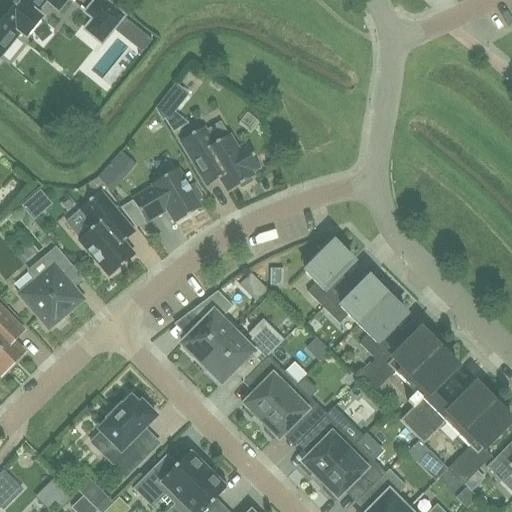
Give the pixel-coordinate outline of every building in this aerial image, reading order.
[(0,0),(0,54),(19,32),(27,38),(42,20),(34,14),(45,0),(46,0),(58,10),(65,0),(0,0)] [(101,43),(109,32),(122,17),(101,0),(96,0),(86,13),(94,20),(85,30),(101,43)] [(504,38),(511,33),(511,32),(504,16),(495,20),(504,38)] [(211,143),(205,132),(203,129),(180,142),(205,183),(218,175),(228,192),(239,186),(240,189),(251,182),(250,179),(253,177),(250,173),(259,168),(245,145),(237,151),(228,136),(215,144),(211,143)] [(119,154),(98,179),(107,187),(128,163),(119,154)] [(132,201),(145,223),(167,210),(175,224),(199,209),(176,170),(152,185),(153,188),(132,201)] [(133,234),(118,216),(99,193),(79,210),(94,227),(78,241),(109,277),(133,257),(122,243),(133,234)] [(21,261),(34,256),(22,228),(10,233),(21,261)] [(307,293),(322,308),(344,287),(335,279),(352,262),(334,244),(304,273),(315,284),(307,293)] [(56,249),(44,259),(52,268),(19,295),(48,329),(81,301),(62,277),(72,268),(56,249)] [(274,270),(275,287),(287,286),(286,270),(274,270)] [(344,287),(322,308),(338,324),(347,316),(357,326),(387,296),(369,279),(352,296),(344,287)] [(201,364),(232,333),(219,320),(232,308),(217,292),(189,313),(201,324),(181,344),(184,348),(182,349),(192,359),(193,357),(201,364)] [(387,296),(357,326),(367,336),(359,345),(375,361),(384,351),(396,340),(388,331),(405,314),(387,296)] [(0,375),(1,376),(23,354),(12,342),(22,332),(0,308),(0,375)] [(232,333),(201,364),(208,372),(206,374),(216,383),(218,381),(221,385),(251,355),(259,363),(257,365),(258,366),(260,364),(267,357),(283,341),(272,331),(259,344),(253,338),(245,346),(232,333)] [(384,351),(375,361),(356,379),(372,394),(394,373),(415,394),(407,402),(412,408),(399,421),(423,445),(444,423),(469,448),(447,470),(463,485),(491,457),(483,449),(511,421),(476,385),(449,411),(430,392),(456,366),(421,331),(392,359),(384,351)] [(310,351),(322,363),(333,353),(320,341),(310,351)] [(296,386),(267,357),(260,364),(258,366),(247,377),(258,388),(241,405),(244,408),(241,411),(250,419),(253,416),(259,423),(296,386)] [(295,424),(306,435),(326,415),(296,386),(259,423),(266,430),(263,433),(272,441),(274,438),(277,441),(295,424)] [(110,445),(101,455),(125,479),(142,461),(129,447),(135,441),(132,439),(152,419),(150,418),(153,415),(143,405),(140,408),(138,406),(136,409),(128,401),(118,411),(117,410),(106,422),(107,423),(97,432),(110,445)] [(355,445),(326,415),(306,435),(317,446),(311,452),(312,452),(298,466),(308,477),(311,474),(318,481),(355,445)] [(365,494),(370,488),(385,474),(355,445),(318,481),(326,489),(323,491),(334,502),(353,482),(365,494)] [(511,451),(507,447),(486,468),(486,469),(488,467),(500,480),(508,472),(511,476),(511,451)] [(132,490),(143,501),(156,488),(173,505),(207,471),(203,466),(206,463),(195,453),(192,456),(189,452),(164,478),(154,468),(132,490)] [(447,470),(438,461),(428,471),(437,480),(447,470)] [(404,511),(407,510),(395,498),(405,487),(388,470),(385,474),(370,488),(380,499),(366,511),(404,511)] [(202,511),(225,489),(222,485),(225,482),(214,471),(211,474),(207,471),(173,505),(179,511),(202,511)] [(55,502),(70,488),(57,475),(43,489),(55,502)] [(0,496),(10,486),(0,476),(0,496)] [(91,484),(80,495),(94,509),(105,498),(91,484)] [(55,502),(61,508),(76,494),(70,488),(55,502)] [(469,490),(460,502),(473,511),(476,511),(485,501),(469,490)] [(69,505),(75,511),(84,502),(78,496),(69,505)]
